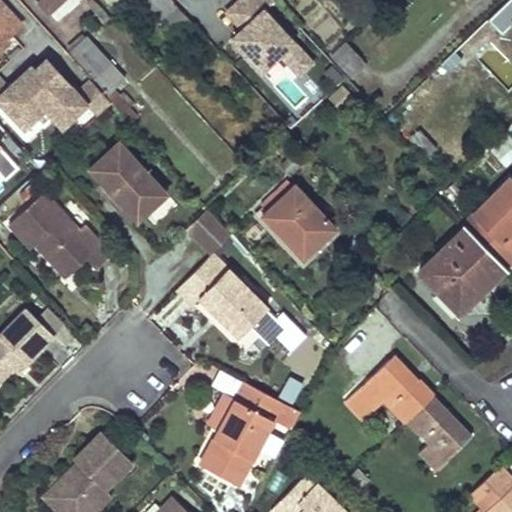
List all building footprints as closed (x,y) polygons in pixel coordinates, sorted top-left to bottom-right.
[(36,0),(47,11),(59,0),(36,0)] [(194,26),(169,0),(135,0),(176,44),(194,26)] [(169,0),(194,26),(204,37),(226,16),(211,0),(195,0),(192,2),(190,0),(169,0)] [(0,2),(0,51),(9,44),(4,39),(20,25),(0,2)] [(128,20),(119,27),(126,35),(135,28),(128,20)] [(135,28),(126,35),(137,46),(145,40),(135,28)] [(69,53),(107,96),(114,90),(124,81),(86,39),(69,53)] [(345,42),(330,57),(351,78),(366,64),(345,42)] [(0,116),(21,138),(44,115),(59,131),(88,103),(40,54),(8,85),(0,77),(0,116)] [(84,79),(75,87),(92,107),(101,99),(84,79)] [(107,96),(105,98),(129,124),(137,117),(114,90),(107,96)] [(411,108),(395,123),(408,138),(424,122),(411,108)] [(420,130),(410,139),(427,157),(437,148),(420,130)] [(111,193),(120,203),(135,219),(164,192),(116,140),(87,167),(101,183),(111,193)] [(511,180),(510,179),(463,224),(465,226),(502,263),(506,267),(511,260),(511,180)] [(265,211),(261,215),(303,260),(318,246),(307,234),(325,218),(295,184),(291,186),(287,181),(260,205),(265,211)] [(101,183),(97,187),(106,197),(111,193),(101,183)] [(28,248),(30,246),(35,242),(43,249),(37,255),(62,279),(84,259),(94,270),(110,256),(81,226),(77,231),(41,192),(5,224),(28,248)] [(111,193),(106,197),(116,207),(120,203),(111,193)] [(167,196),(146,213),(154,222),(175,205),(167,196)] [(184,226),(209,254),(229,233),(205,206),(184,226)] [(325,218),(307,234),(318,246),(335,230),(325,218)] [(502,263),(465,226),(419,272),(459,312),(480,292),(477,288),(502,263)] [(35,242),(30,246),(37,255),(43,249),(35,242)] [(208,254),(174,289),(190,305),(196,299),(212,314),(215,310),(221,316),(218,320),(235,337),(263,309),(208,254)] [(215,310),(212,314),(218,320),(221,316),(215,310)] [(288,351),(305,335),(282,310),(265,326),(288,351)] [(0,375),(8,367),(15,360),(20,365),(47,338),(19,311),(0,329),(0,375)] [(395,356),(389,361),(411,387),(418,380),(395,356)] [(15,360),(8,367),(12,372),(20,365),(15,360)] [(432,396),(418,380),(411,387),(389,361),(346,402),(362,419),(385,397),(406,421),(432,396)] [(292,403),(301,381),(286,375),(277,397),(292,403)] [(216,428),(198,463),(237,483),(279,403),(240,382),(232,397),(216,428)] [(206,423),(216,428),(232,397),(222,392),(206,423)] [(432,396),(406,421),(417,434),(420,433),(429,443),(418,454),(434,471),(466,441),(449,424),(447,426),(439,418),(447,410),(432,396)] [(447,410),(439,418),(447,426),(449,424),(466,441),(471,436),(447,410)] [(79,467),(51,497),(65,511),(85,511),(105,492),(103,490),(129,463),(97,432),(71,459),(75,463),(79,467)] [(260,455),(274,459),(280,436),(266,432),(260,455)] [(79,467),(75,463),(42,499),(54,511),(93,511),(109,496),(105,492),(85,511),(65,511),(51,497),(79,467)] [(468,496),(483,511),(511,511),(511,478),(499,465),(468,496)] [(357,469),(344,482),(355,495),(369,482),(357,469)] [(343,511),(305,475),(270,511),(343,511)] [(154,511),(182,511),(169,498),(154,511)]
